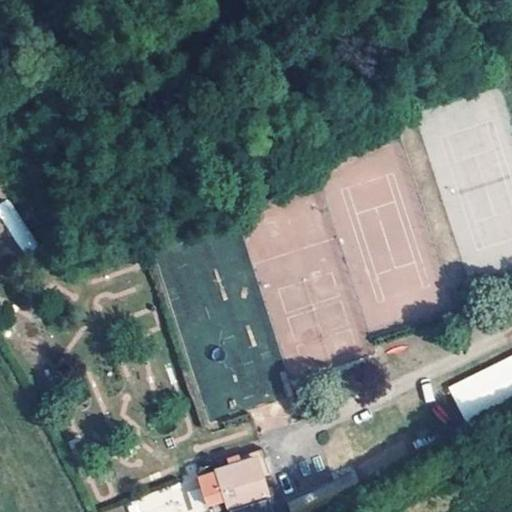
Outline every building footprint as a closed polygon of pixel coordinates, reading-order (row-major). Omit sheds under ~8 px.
[(9,198),(0,203),(0,213),(20,253),(34,246),(9,198)] [(158,240),(160,288),(250,285),(248,238),(158,240)] [(273,326),(285,322),(277,298),(265,303),(273,326)] [(511,354),(447,384),(463,419),(511,396),(511,354)] [(264,452),(220,465),(222,473),(259,462),(267,460),(264,452)] [(278,472),(292,511),(295,511),(360,489),(351,464),(328,473),(322,457),(278,472)] [(274,511),(259,462),(222,473),(220,465),(198,472),(210,511),(274,511)]
